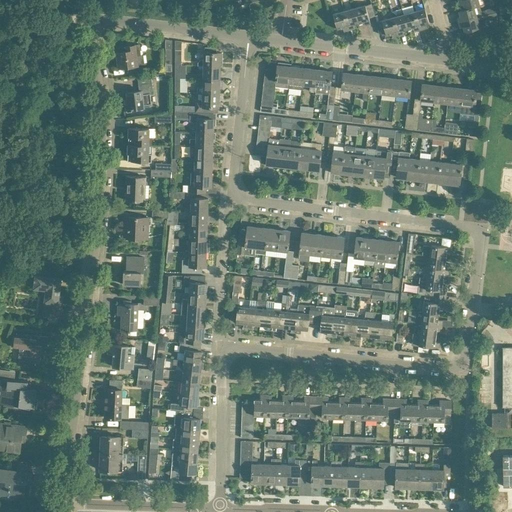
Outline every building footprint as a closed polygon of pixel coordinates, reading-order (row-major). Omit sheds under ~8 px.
[(459,0),(460,5),(463,4),(465,9),(480,5),(478,0),(459,0)] [(354,8),(359,23),(364,22),(365,25),(371,24),(369,17),(375,16),(371,3),(354,8)] [(460,16),(457,17),(459,22),(487,14),(486,10),(481,12),(480,5),(465,9),(459,10),(460,16)] [(354,8),(344,11),(349,30),(354,28),(353,25),(359,23),(354,8)] [(414,11),(419,30),(425,29),(424,25),(429,24),(425,8),(414,11)] [(344,31),(349,30),(344,11),(333,14),(337,29),(343,28),(344,31)] [(414,32),(419,30),(414,11),(404,14),(408,30),(413,28),(414,32)] [(393,17),(398,36),(403,34),(403,31),(408,30),(404,14),(393,17)] [(487,14),(459,22),(460,27),(463,26),(467,38),(480,34),(478,28),(480,28),(485,26),(484,21),(488,20),(488,19),(487,14)] [(376,22),(377,24),(380,34),(385,32),(386,35),(392,34),(393,37),(398,36),(393,17),(376,22)] [(126,46),(129,46),(129,50),(117,52),(119,67),(145,64),(143,55),(141,55),(140,44),(126,46)] [(198,62),(198,66),(204,66),(220,66),(220,60),(222,60),(223,53),(221,53),(216,52),(217,48),(205,47),(205,52),(204,52),(204,53),(204,60),(200,60),(198,62)] [(285,66),(285,63),(278,62),(278,65),(278,64),(277,69),(277,76),(276,82),(275,87),(289,88),(291,66),(285,66)] [(204,66),(203,79),(220,80),(220,66),(204,66)] [(303,84),(305,68),(291,66),(289,88),(302,90),(303,84)] [(305,68),(303,84),(310,85),(309,91),(315,91),(318,70),(305,68)] [(331,71),(318,70),(315,91),(315,92),(322,93),(328,94),(329,94),(329,92),(330,81),(332,71),(331,71)] [(355,90),(357,74),(344,73),(344,72),(342,82),(342,89),(355,90)] [(122,91),(122,92),(123,100),(125,100),(127,110),(127,109),(140,108),(144,107),(144,104),(151,103),(150,94),(154,94),(151,74),(138,76),(139,91),(137,91),(128,92),(127,91),(127,92),(123,93),(122,91)] [(355,90),(363,91),(363,100),(368,101),(369,92),(371,76),(357,74),(355,90)] [(369,92),(382,94),(384,77),(371,76),(369,92)] [(384,77),(382,94),(395,95),(397,79),(384,77)] [(197,88),(197,92),(203,93),(219,93),(219,88),(222,88),(223,80),(220,80),(203,79),(203,87),(198,87),(197,88)] [(397,79),(395,95),(409,97),(410,90),(411,80),(410,80),(397,79)] [(434,102),(436,85),(423,84),(423,83),(421,95),(420,100),(434,102)] [(448,103),(449,87),(436,85),(434,102),(448,103)] [(461,105),(463,88),(449,87),(448,103),(461,105)] [(476,89),(476,90),(463,88),(461,105),(460,111),(460,113),(474,114),(474,121),(474,122),(479,122),(480,112),(482,92),(476,92),(477,89),(476,89)] [(195,106),(195,112),(198,112),(208,112),(208,106),(218,107),(219,107),(219,106),(219,93),(203,93),(202,100),(196,100),(195,106)] [(332,119),(333,105),(327,104),(326,114),(325,118),(332,119)] [(338,120),(340,105),(333,105),(332,119),(338,120)] [(172,112),(155,114),(155,122),(172,122),(172,112)] [(189,118),(189,122),(197,122),(196,132),(213,132),(213,126),(216,126),(216,119),(214,119),(214,113),(216,113),(208,112),(198,112),(195,112),(190,112),(189,118)] [(422,116),(423,113),(419,112),(419,115),(417,129),(419,129),(431,131),(431,126),(432,125),(431,125),(421,124),(422,118),(422,116)] [(419,115),(413,114),(411,129),(417,130),(419,115)] [(282,121),(283,117),(272,116),(271,120),(260,119),(259,124),(271,125),(281,127),(282,121)] [(329,136),(331,122),(324,122),(322,135),(329,136)] [(337,123),(331,122),(329,136),(336,137),(337,123)] [(458,134),(459,125),(445,124),(445,128),(444,128),(444,133),(458,134)] [(128,144),(152,145),(153,137),(149,137),(149,128),(129,127),(128,144)] [(368,127),(367,135),(372,135),(372,132),(378,133),(379,128),(368,127)] [(395,130),(394,144),(401,144),(402,131),(395,130)] [(190,139),(190,145),(196,145),(212,146),(213,140),(215,140),(216,133),(213,133),(213,132),(196,132),(196,139),(190,139)] [(443,140),(443,136),(433,135),(432,139),(433,139),(432,144),(431,153),(434,153),(438,150),(438,145),(439,140),(443,140)] [(465,152),(472,153),(474,139),(467,138),(465,152)] [(290,140),(284,139),(280,139),(280,141),(279,145),(277,165),(287,166),(290,146),(290,140)] [(287,166),(298,167),(300,147),(301,141),(290,140),(290,146),(287,166)] [(267,164),(277,165),(279,145),(268,143),(268,149),(267,156),(266,165),(267,165),(267,164)] [(152,145),(128,144),(128,150),(128,160),(128,161),(138,161),(151,162),(152,154),(148,154),(148,145),(152,145)] [(196,145),(195,159),(212,159),(212,146),(196,145)] [(342,173),(352,174),(355,154),(355,147),(345,146),(344,153),(342,173)] [(308,169),(311,148),(300,147),(298,167),(308,169)] [(321,150),(311,148),(308,169),(319,170),(320,160),(321,150)] [(392,158),(393,150),(387,149),(386,151),(376,150),(375,156),(373,176),(384,177),(385,171),(390,172),(392,158)] [(332,171),(342,173),(344,153),(333,151),(331,173),(332,171)] [(401,157),(402,152),(398,151),(398,157),(395,177),(396,177),(407,178),(409,158),(401,157)] [(355,154),(352,174),(363,175),(365,155),(355,154)] [(365,155),(363,175),(373,176),(375,156),(365,155)] [(417,179),(420,160),(409,158),(407,178),(417,179)] [(195,159),(195,172),(212,173),(212,159),(195,159)] [(417,179),(428,181),(430,161),(420,160),(417,179)] [(430,161),(428,181),(438,182),(440,162),(430,161)] [(440,162),(438,182),(449,183),(451,163),(440,162)] [(459,184),(460,178),(462,164),(451,163),(449,183),(459,184)] [(189,185),(189,192),(191,192),(205,192),(205,186),(214,187),(214,181),(211,181),(212,173),(195,172),(191,172),(191,185),(189,185)] [(126,200),(136,201),(136,200),(144,200),(145,177),(137,177),(127,176),(127,177),(129,177),(128,191),(126,191),(126,200)] [(191,198),(191,212),(207,212),(208,199),(208,198),(198,198),(196,198),(191,198)] [(168,217),(168,211),(168,210),(153,209),(152,217),(167,217),(168,217)] [(167,224),(170,225),(170,224),(175,224),(175,225),(177,225),(178,211),(168,211),(168,217),(167,217),(167,224)] [(191,212),(190,225),(207,226),(207,212),(191,212)] [(148,217),(139,217),(129,217),(128,228),(125,228),(125,238),(148,238),(148,217)] [(190,225),(190,238),(206,239),(207,226),(190,225)] [(256,247),(258,227),(247,226),(246,241),(239,240),(241,229),(240,229),(237,254),(245,255),(255,256),(255,253),(256,247)] [(258,227),(256,247),(261,248),(261,254),(266,254),(266,248),(269,228),(258,227)] [(277,249),(279,230),(269,228),(266,248),(277,249)] [(288,251),(289,241),(290,231),(279,230),(277,249),(288,251)] [(299,252),(310,254),(313,234),(302,232),(299,252)] [(310,254),(321,255),(323,235),(313,234),(310,254)] [(323,235),(321,255),(331,256),(333,236),(323,235)] [(342,257),(343,247),(344,237),(333,236),(331,256),(342,257)] [(347,263),(347,270),(353,271),(354,264),(364,265),(365,258),(367,238),(356,237),(355,247),(354,253),(348,252),(347,263)] [(190,238),(189,252),(206,252),(206,248),(210,248),(210,239),(206,239),(190,238)] [(365,258),(375,259),(378,239),(367,238),(365,258)] [(378,239),(375,259),(386,261),(388,240),(378,239)] [(398,252),(399,242),(388,240),(386,261),(396,262),(398,252)] [(430,256),(446,258),(447,252),(451,253),(452,247),(431,245),(431,247),(423,246),(422,255),(430,256)] [(182,260),(182,273),(192,273),(202,273),(202,266),(206,266),(206,265),(205,265),(206,252),(189,252),(189,260),(182,260)] [(145,257),(137,257),(127,256),(126,270),(124,270),(123,284),(141,285),(141,271),(144,271),(145,257)] [(445,263),(446,258),(430,256),(429,267),(449,269),(450,264),(445,263)] [(347,270),(347,263),(340,262),(340,270),(339,270),(338,283),(344,284),(346,270),(347,270)] [(290,278),(292,265),(285,264),(284,277),(290,278)] [(292,265),(290,278),(297,279),(299,266),(292,265)] [(427,278),(443,280),(444,274),(449,275),(449,269),(429,267),(427,278)] [(51,272),(41,271),(36,270),(34,288),(46,289),(43,316),(61,318),(63,296),(59,295),(61,278),(50,277),(51,272)] [(353,271),(346,270),(344,284),(351,285),(353,271)] [(205,276),(195,275),(190,275),(190,276),(184,276),(184,281),(184,286),(189,286),(189,292),(207,294),(207,283),(205,282),(205,276)] [(233,291),(240,292),(242,276),(235,275),(233,291)] [(393,276),(391,289),(398,290),(400,276),(393,276)] [(263,278),(253,277),(252,285),(262,286),(263,278)] [(362,278),(361,285),(361,286),(372,288),(372,287),(372,283),(373,279),(362,278)] [(443,285),(443,280),(427,278),(425,295),(446,297),(447,286),(443,285)] [(307,292),(308,283),(301,282),(300,291),(307,292)] [(310,283),(309,291),(317,292),(318,284),(310,283)] [(336,293),(348,294),(348,287),(336,286),(336,293)] [(348,287),(348,294),(360,295),(361,289),(348,287)] [(372,297),(372,290),(361,289),(360,295),(364,296),(372,297)] [(372,290),(372,297),(372,298),(384,300),(384,292),(373,291),(373,290),(372,290)] [(182,298),(182,303),(188,304),(206,305),(207,294),(189,292),(189,298),(182,298)] [(250,308),(248,327),(253,328),(253,324),(260,325),(263,300),(263,293),(258,292),(258,299),(257,308),(250,308)] [(398,293),(384,292),(384,300),(397,301),(398,293)] [(144,295),(144,302),(144,304),(138,303),(126,303),(126,305),(118,305),(118,315),(124,315),(124,320),(122,320),(121,331),(128,331),(128,335),(136,335),(136,330),(137,330),(138,310),(149,310),(149,304),(159,304),(160,296),(144,295)] [(423,312),(439,314),(440,309),(444,309),(446,297),(425,295),(424,301),(423,312)] [(290,332),(295,332),(298,308),(291,307),(292,296),(287,296),(286,302),(284,327),(291,328),(290,332)] [(243,307),(243,302),(244,299),(238,298),(236,322),(243,323),(243,327),(248,327),(250,308),(243,307)] [(266,310),(267,300),(263,300),(260,325),(267,325),(266,329),(272,330),(273,310),(266,310)] [(274,305),(272,330),(277,330),(277,326),(284,327),(286,302),(282,302),(281,303),(274,302),(274,305)] [(206,305),(188,304),(182,303),(181,314),(188,315),(205,316),(206,305)] [(308,329),(309,324),(315,324),(316,306),(306,304),(306,305),(298,304),(298,308),(295,332),(300,333),(301,329),(308,329)] [(327,307),(322,306),(316,306),(315,324),(320,325),(320,331),(327,331),(327,335),(332,336),(334,316),(335,307),(327,307)] [(337,332),(344,333),(346,309),(342,308),(341,317),(334,316),(332,336),(337,336),(337,332)] [(357,319),(355,338),(360,339),(361,335),(368,336),(370,311),(366,311),(365,315),(365,319),(357,319)] [(370,311),(368,336),(375,336),(374,340),(379,341),(381,321),(374,320),(375,312),(370,311)] [(416,322),(442,325),(443,320),(438,319),(439,314),(423,312),(416,311),(415,322),(416,322)] [(392,338),(393,328),(394,314),(389,313),(388,322),(381,321),(379,341),(384,341),(385,337),(392,338)] [(346,316),(344,333),(351,334),(350,338),(355,338),(357,319),(358,314),(355,314),(354,317),(346,316)] [(205,316),(188,315),(187,325),(204,327),(205,316)] [(416,322),(415,328),(421,328),(420,334),(436,336),(437,330),(441,331),(442,325),(416,322)] [(204,338),(204,327),(187,325),(180,325),(180,333),(187,333),(186,342),(201,343),(201,338),(204,338)] [(48,337),(38,335),(17,333),(17,337),(15,336),(14,347),(20,347),(30,349),(30,356),(19,355),(18,361),(29,362),(36,363),(40,363),(41,349),(39,349),(40,345),(47,346),(48,337)] [(413,333),(411,344),(419,345),(429,346),(439,348),(440,342),(435,341),(436,336),(420,334),(414,333),(413,333)] [(167,342),(167,341),(159,340),(158,350),(165,351),(165,341),(167,342)] [(201,343),(186,342),(180,342),(179,352),(184,353),(184,360),(202,362),(203,351),(201,351),(201,343)] [(133,368),(134,355),(135,347),(109,344),(108,353),(113,354),(114,354),(113,366),(133,368)] [(511,346),(502,347),(503,347),(503,406),(502,406),(502,407),(505,407),(505,413),(492,413),(492,428),(507,428),(507,427),(511,427),(511,346)] [(202,362),(177,359),(173,359),(173,364),(177,364),(181,367),(184,367),(183,371),(201,373),(201,369),(202,369),(203,368),(204,362),(202,362)] [(139,367),(138,379),(152,380),(153,369),(139,367)] [(199,384),(201,373),(183,371),(182,382),(199,384)] [(14,380),(12,379),(1,378),(0,389),(0,403),(15,405),(15,407),(28,409),(28,407),(34,407),(33,407),(35,398),(35,394),(36,390),(36,389),(27,388),(27,381),(17,380),(14,380)] [(137,386),(151,388),(152,380),(138,379),(137,386)] [(198,394),(199,384),(182,382),(181,393),(198,394)] [(130,397),(122,397),(122,389),(106,388),(105,399),(103,399),(103,403),(129,404),(130,397)] [(198,399),(198,394),(181,393),(180,403),(171,402),(170,409),(171,409),(176,409),(194,411),(195,406),(199,406),(200,399),(198,399)] [(254,415),(265,415),(266,395),(260,395),(260,399),(254,399),(254,401),(254,407),(254,413),(254,415)] [(265,415),(276,416),(277,400),(271,399),(271,395),(266,395),(265,415)] [(287,416),(288,395),(282,395),(282,400),(277,400),(276,416),(287,416)] [(298,416),(299,400),(293,400),(293,396),(288,395),(287,416),(298,416)] [(304,401),(299,400),(298,416),(298,425),(316,425),(316,423),(316,409),(315,408),(315,396),(304,396),(304,401)] [(315,408),(316,409),(321,409),(321,417),(333,418),(333,401),(328,401),(328,397),(315,396),(315,408)] [(333,401),(333,418),(344,418),(344,397),(339,397),(339,402),(333,401)] [(344,397),(344,418),(355,418),(355,402),(350,402),(350,397),(344,397)] [(366,418),(366,398),(361,398),(361,402),(355,402),(355,418),(366,418)] [(377,419),(377,403),(372,403),(372,398),(366,398),(366,418),(377,419)] [(394,411),(394,399),(383,398),(383,403),(377,403),(377,419),(388,419),(388,411),(394,411)] [(411,428),(411,424),(412,404),(406,404),(407,399),(394,399),(394,411),(393,423),(400,423),(399,427),(411,428)] [(422,420),(423,400),(417,400),(417,404),(412,404),(411,420),(422,420)] [(423,400),(422,420),(433,421),(434,405),(428,404),(428,400),(423,400)] [(433,421),(433,427),(444,427),(445,421),(445,413),(451,413),(451,412),(451,401),(439,400),(439,405),(434,405),(433,421)] [(105,417),(121,418),(129,418),(129,404),(103,403),(103,406),(105,406),(105,417)] [(174,427),(200,429),(201,418),(194,417),(194,411),(176,409),(174,427)] [(120,428),(132,429),(148,429),(149,421),(120,420),(120,428)] [(27,427),(17,425),(0,423),(0,448),(20,451),(22,435),(26,436),(27,427)] [(175,438),(199,440),(200,429),(174,427),(176,428),(175,438)] [(148,438),(148,429),(132,429),(132,437),(148,438)] [(124,436),(111,436),(101,436),(101,453),(119,453),(119,445),(123,445),(124,436)] [(173,449),(198,451),(199,440),(175,438),(173,438),(172,449),(173,449)] [(172,460),(197,462),(198,451),(173,449),(172,460)] [(122,471),(123,461),(123,454),(119,453),(101,453),(100,470),(122,471)] [(137,471),(146,471),(147,454),(138,453),(137,471)] [(503,485),(511,485),(511,454),(503,454),(503,485)] [(149,458),(148,472),(156,472),(157,459),(149,458)] [(251,482),(264,483),(264,463),(257,463),(257,458),(252,458),(252,459),(252,465),(252,472),(252,478),(251,482)] [(264,463),(264,483),(276,483),(276,458),(271,458),(271,464),(264,463)] [(276,458),(276,483),(287,483),(288,464),(281,464),(281,459),(276,458)] [(306,474),(306,464),(307,459),(295,459),(295,464),(288,464),(287,483),(300,484),(300,474),(306,474)] [(179,467),(179,472),(178,480),(191,481),(192,473),(196,473),(197,462),(172,460),(172,464),(174,467),(179,467)] [(312,460),(312,474),(311,484),(324,485),(324,466),(317,465),(317,460),(312,460)] [(331,466),(324,466),(324,485),(336,485),(336,461),(332,460),(331,466)] [(336,485),(347,485),(348,466),(341,466),(341,461),(336,461),(336,485)] [(347,485),(359,486),(360,461),(355,461),(355,467),(348,466),(347,485)] [(371,486),(372,467),(365,467),(365,461),(360,461),(359,486),(371,486)] [(372,467),(371,486),(383,487),(383,482),(389,482),(390,462),(384,462),(379,462),(379,467),(372,467)] [(390,462),(389,482),(396,483),(395,487),(408,487),(408,469),(408,462),(396,462),(396,463),(390,462)] [(408,469),(408,487),(419,488),(420,463),(415,463),(415,469),(408,469)] [(420,463),(419,488),(431,488),(432,469),(425,469),(425,464),(420,463)] [(432,469),(431,488),(443,489),(443,486),(449,487),(450,464),(444,463),(444,464),(439,464),(439,470),(432,469)] [(0,494),(23,498),(24,486),(22,485),(22,482),(30,483),(31,472),(0,468),(0,494)]
